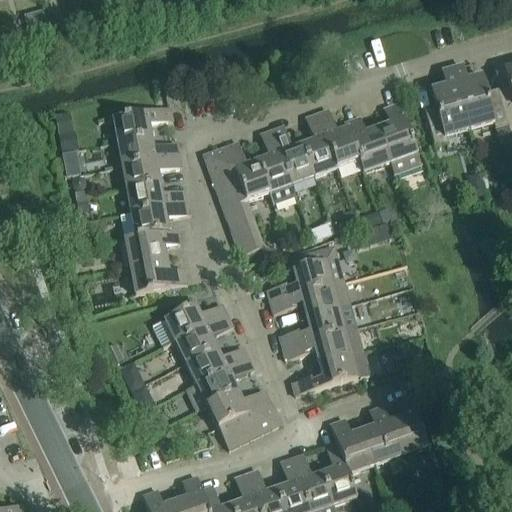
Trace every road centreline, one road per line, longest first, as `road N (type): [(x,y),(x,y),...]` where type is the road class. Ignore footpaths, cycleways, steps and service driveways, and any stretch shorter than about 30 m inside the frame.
road 1 (residential): [(182,139),(511,43)]
road 2 (residential): [(295,431),(210,229),(182,139)]
road 3 (residential): [(87,505),(194,467),(239,460),(295,431)]
road 4 (tertiary): [(87,505),(21,357)]
